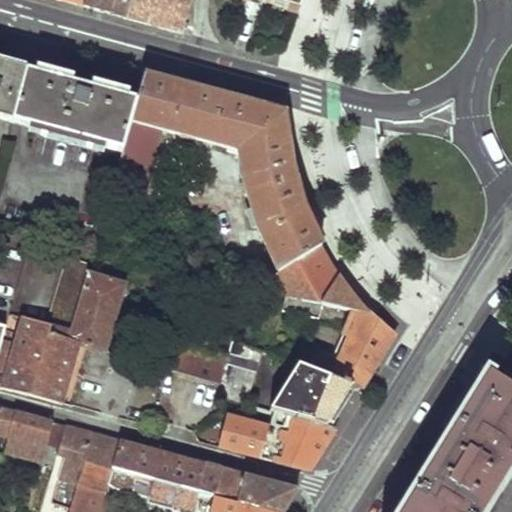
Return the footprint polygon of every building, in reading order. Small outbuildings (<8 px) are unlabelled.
[(84,0),(82,7),(96,11),(109,14),(113,0),(84,0)] [(127,19),(132,0),(113,0),(109,14),(118,17),(127,19)] [(184,16),(188,0),(132,0),(127,19),(153,27),(179,34),(184,16)] [(240,0),(296,17),(303,0),(240,0)] [(0,63),(0,145),(5,147),(27,71),(0,63)] [(27,71),(5,147),(115,177),(138,100),(27,71)] [(110,195),(141,204),(163,130),(236,151),(238,167),(241,181),(244,196),(249,213),(255,229),(261,243),(264,249),(269,260),(276,273),(320,246),(313,235),(310,229),(306,220),(301,207),(294,190),(289,173),(283,133),(280,114),(252,107),(184,88),(144,78),(138,100),(115,177),(110,195)] [(276,273),(273,275),(285,299),(282,311),(316,318),(320,305),(350,311),(369,314),(356,301),(346,286),(337,273),(328,260),(320,246),(276,273)] [(69,333),(86,277),(90,264),(64,257),(45,326),(69,333)] [(86,277),(69,333),(67,343),(75,345),(99,351),(119,286),(86,277)] [(348,387),(358,391),(375,365),(393,336),(379,324),(369,314),(350,311),(343,328),(343,330),(349,334),(329,380),(348,387)] [(45,326),(22,319),(13,349),(0,345),(0,346),(0,388),(40,400),(59,405),(75,345),(67,343),(69,333),(45,326)] [(343,330),(343,328),(316,322),(296,367),(329,380),(349,334),(343,330)] [(215,397),(243,406),(258,352),(233,342),(230,343),(224,362),(217,384),(215,397)] [(217,384),(224,362),(190,353),(184,374),(217,384)] [(511,376),(495,366),(488,377),(511,391),(511,376)] [(283,417),(322,429),(348,387),(329,380),(296,367),(267,413),(271,414),(283,417)] [(436,458),(402,511),(483,511),(511,467),(511,391),(488,377),(487,376),(486,377),(436,458)] [(0,433),(8,436),(14,415),(0,411),(0,433)] [(271,414),(267,430),(280,433),(283,417),(271,414)] [(8,436),(4,453),(20,457),(25,440),(44,445),(50,425),(39,422),(14,415),(8,436)] [(322,429),(283,417),(280,433),(267,430),(227,417),(219,448),(307,472),(319,453),(332,432),(322,429)] [(50,425),(44,445),(39,462),(36,474),(50,478),(55,458),(63,428),(50,425)] [(63,428),(55,458),(61,460),(55,483),(76,488),(91,436),(77,432),(63,428)] [(91,436),(76,488),(104,495),(106,487),(111,471),(119,444),(105,440),(91,436)] [(44,445),(25,440),(20,457),(39,462),(44,445)] [(119,444),(111,471),(196,494),(204,466),(129,446),(119,444)] [(204,466),(196,494),(214,498),(220,471),(212,468),(204,466)] [(111,471),(106,487),(114,492),(185,511),(189,511),(196,494),(111,471)] [(220,471),(214,498),(237,504),(244,477),(232,474),(223,471),(220,471)] [(296,491),(244,477),(237,504),(264,511),(282,511),(288,503),(296,491)] [(98,511),(104,495),(76,488),(69,511),(98,511)] [(264,511),(237,504),(214,498),(209,511),(264,511)]
